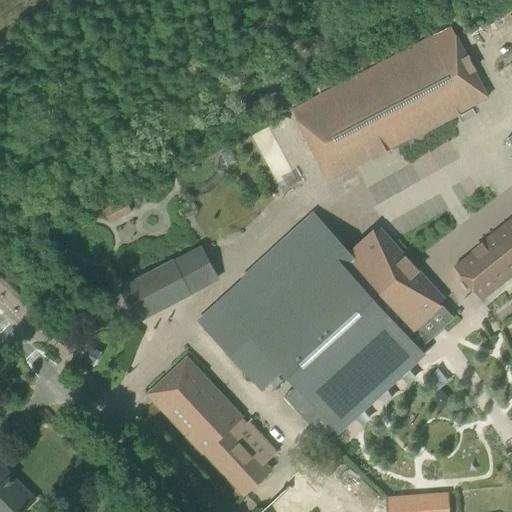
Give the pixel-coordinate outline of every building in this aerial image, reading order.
[(487,97),(450,27),(291,110),(319,163),(347,148),(356,166),(487,97)] [(124,199),(102,210),(109,223),(131,213),(124,199)] [(314,217),(200,322),(206,328),(260,388),(283,367),(375,283),(350,255),(314,217)] [(482,245),(453,268),(480,301),(511,275),(511,220),(511,221),(510,219),(481,243),(482,245)] [(375,283),(283,367),(340,430),(405,370),(421,356),(403,336),(443,300),(378,230),(350,255),(375,283)] [(125,280),(142,313),(198,284),(181,251),(125,280)] [(77,358),(94,366),(101,353),(84,345),(77,358)] [(248,499),(273,476),(233,433),(245,421),(191,363),(154,397),(248,499)] [(0,511),(22,511),(34,500),(0,465),(0,511)] [(332,511),(329,508),(338,499),(323,482),(313,491),(299,476),(260,511),(332,511)] [(387,498),(387,511),(449,511),(448,494),(387,498)]
